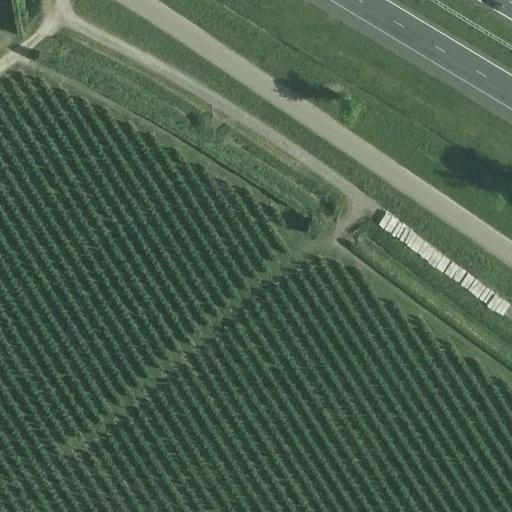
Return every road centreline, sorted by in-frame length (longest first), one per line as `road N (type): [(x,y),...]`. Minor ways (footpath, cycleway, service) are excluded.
road 1 (track): [(63,0),(72,22),(261,130),(511,312)]
road 2 (unclassified): [(511,256),(133,0)]
road 3 (motorway): [(373,0),(511,83)]
